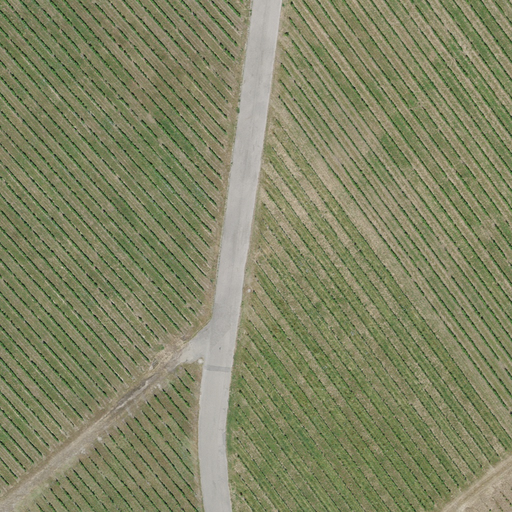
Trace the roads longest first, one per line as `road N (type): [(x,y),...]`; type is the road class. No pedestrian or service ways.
road 1 (residential): [(266,0),(218,346),(211,423),(217,511)]
road 2 (track): [(218,346),(190,349),(3,511)]
